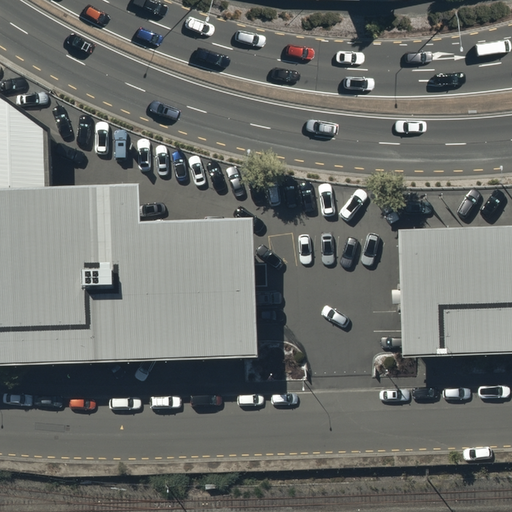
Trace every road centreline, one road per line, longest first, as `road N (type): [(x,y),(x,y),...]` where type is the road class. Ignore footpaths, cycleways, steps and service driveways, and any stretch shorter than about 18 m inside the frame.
road 1 (primary): [(511,139),(355,141),(227,118),(97,70),(0,17)]
road 2 (unclassified): [(511,417),(312,427),(0,419)]
road 3 (primary): [(98,0),(216,46),(284,61),(430,71)]
